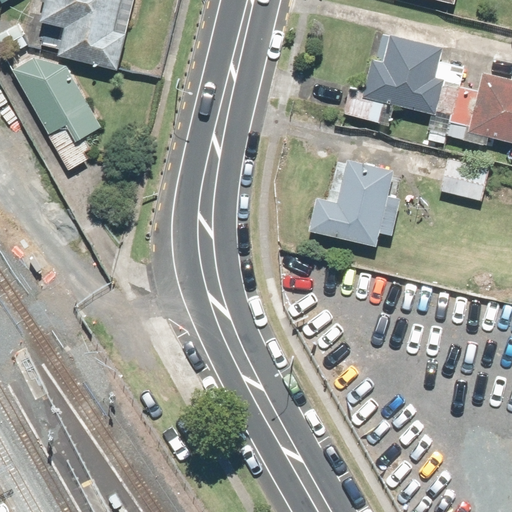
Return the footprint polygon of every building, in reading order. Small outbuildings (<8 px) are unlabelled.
[(138,0),(47,0),(42,16),(72,25),(64,49),(118,66),(138,0)] [(20,23),(0,32),(0,39),(8,55),(31,44),(20,23)] [(440,77),(447,43),(395,32),(389,59),(379,57),(371,93),(447,109),(453,80),(440,77)] [(96,156),(86,136),(105,126),(75,65),(41,55),(19,66),(29,86),(69,169),(96,156)] [(511,75),(486,70),(473,128),(511,136),(511,75)] [(319,194),(313,229),(385,242),(387,231),(396,233),(403,192),(394,191),(399,165),(351,156),(343,198),(319,194)] [(491,164),(449,157),(443,188),(486,195),(491,164)]
